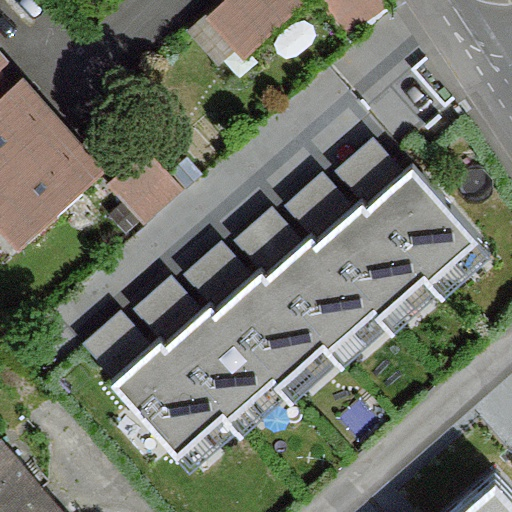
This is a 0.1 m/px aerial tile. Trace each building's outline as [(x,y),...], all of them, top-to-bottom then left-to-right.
[(319,0),(232,0),(215,17),(257,60),(319,0)] [(0,82),(22,63),(0,39),(0,82)] [(118,172),(33,81),(0,111),(0,218),(31,252),(118,172)] [(482,246),(417,172),(131,391),(196,461),(482,246)] [(86,511),(12,430),(0,440),(0,511),(86,511)] [(511,511),(511,483),(495,464),(440,511),(511,511)]
